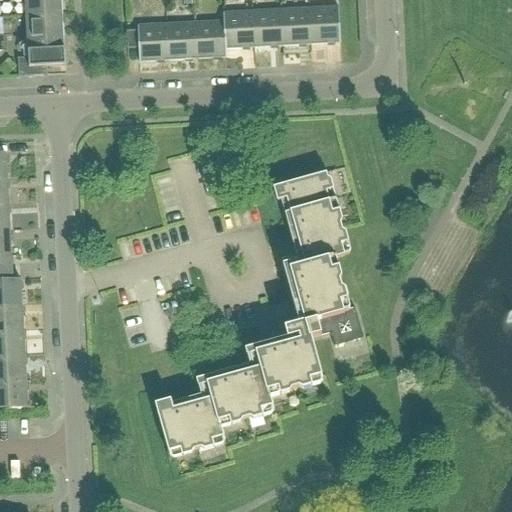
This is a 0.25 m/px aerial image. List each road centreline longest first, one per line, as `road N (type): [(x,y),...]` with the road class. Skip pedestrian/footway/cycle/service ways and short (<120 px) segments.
road 1 (residential): [(55,107),(365,92),(382,83),(387,68),(384,0)]
road 2 (residential): [(75,449),(55,107)]
